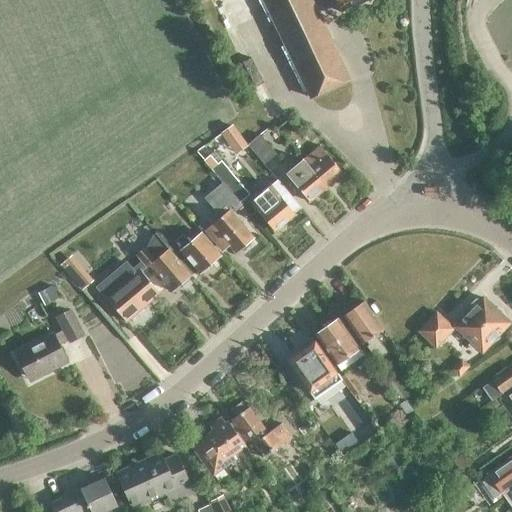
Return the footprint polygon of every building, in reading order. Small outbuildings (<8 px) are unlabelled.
[(261,0),(310,99),(349,80),(310,0),(261,0)] [(334,0),(340,12),(367,0),(334,0)] [(302,160),(324,189),(341,176),(318,147),(302,160)] [(324,189),(302,160),(285,174),(308,202),(324,189)] [(245,198),(250,195),(222,162),(213,170),(243,207),(248,202),(245,198)] [(273,232),(300,209),(279,185),(252,207),(273,232)] [(438,185),(423,185),(422,195),(437,195),(438,185)] [(235,254),(252,239),(228,211),(237,204),(227,189),(208,204),(220,219),(211,226),(235,254)] [(190,277),(168,250),(156,235),(153,237),(148,248),(146,250),(145,249),(135,257),(145,269),(148,266),(170,293),(190,277)] [(198,274),(218,258),(200,236),(189,245),(182,237),(175,243),(182,250),(180,252),(198,274)] [(125,264),(112,274),(140,308),(158,294),(139,272),(135,276),(125,264)] [(83,271),(74,279),(82,288),(91,281),(83,271)] [(112,274),(95,289),(123,323),(140,308),(112,274)] [(454,327),(455,327),(481,352),(509,322),(482,297),(478,302),(475,300),(470,305),(472,308),(454,327)] [(373,335),(383,329),(364,301),(342,316),(361,344),(365,341),(372,351),(380,346),(373,335)] [(373,304),(370,306),(375,314),(378,311),(373,304)] [(71,342),(82,336),(70,311),(57,318),(63,329),(15,354),(28,379),(42,372),(43,374),(66,363),(58,346),(70,340),(71,342)] [(340,370),(363,355),(338,319),(315,334),(340,370)] [(445,319),(431,333),(440,342),(455,328),(445,319)] [(310,391),(336,373),(314,341),(286,360),(295,373),(296,372),(310,391)] [(458,376),(467,366),(460,360),(451,370),(458,376)] [(511,367),(483,387),(492,399),(511,384),(511,367)] [(248,407),(231,419),(261,459),(277,447),(291,437),(281,423),(267,433),(248,407)] [(228,422),(191,448),(207,471),(244,445),(228,422)] [(164,460),(160,452),(115,473),(132,508),(166,493),(171,503),(194,492),(176,454),(164,460)] [(511,456),(488,474),(511,508),(511,456)] [(104,511),(117,506),(105,478),(51,503),(55,511),(104,511)] [(230,511),(222,496),(210,501),(215,511),(230,511)]
